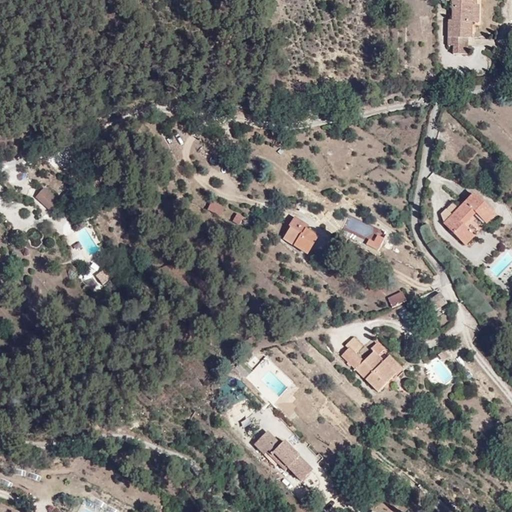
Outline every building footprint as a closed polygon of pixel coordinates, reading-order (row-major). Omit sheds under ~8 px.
[(473,24),(472,6),(475,6),(474,0),(449,0),(449,2),(449,21),(444,21),(444,49),(452,55),(466,55),(466,40),(470,40),(470,24),(473,24)] [(40,188),(33,195),(47,207),(53,201),(40,188)] [(444,229),(466,250),(475,241),(464,231),(477,218),(487,228),(496,219),(475,198),(460,213),(448,225),(444,229)] [(222,215),(224,205),(209,202),(207,212),(222,215)] [(448,225),(460,213),(454,208),(442,219),(448,225)] [(309,230),(294,221),(288,230),(294,234),(292,238),(298,243),(294,250),(308,258),(318,241),(306,234),(309,230)] [(378,250),(384,239),(377,236),(374,243),(368,240),(366,244),(378,250)] [(106,270),(95,276),(100,284),(110,279),(106,270)] [(449,306),(442,295),(435,299),(441,310),(449,306)] [(390,301),(393,310),(407,306),(404,297),(390,301)] [(441,310),(435,299),(425,305),(431,315),(441,310)] [(350,352),(355,357),(362,350),(354,342),(345,351),(348,354),(350,352)] [(355,357),(350,352),(348,354),(341,361),(379,398),(397,379),(384,366),(379,361),(384,355),(377,348),(371,354),(374,357),(364,367),(355,357)] [(440,360),(444,365),(450,361),(446,356),(440,360)] [(390,361),(384,366),(397,379),(403,374),(390,361)] [(285,468),(297,480),(309,468),(282,440),(277,445),(265,432),(253,444),(262,454),(265,451),(283,470),(285,468)]
